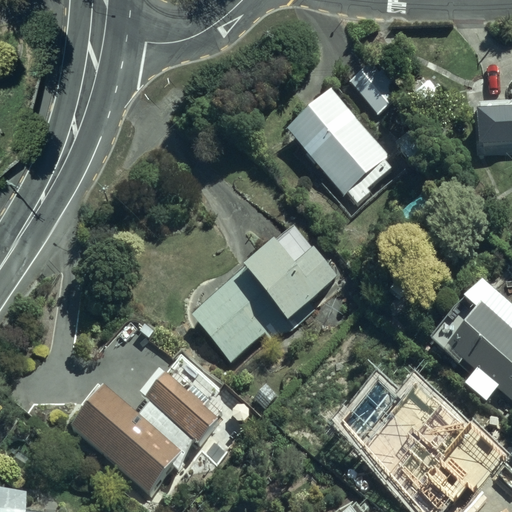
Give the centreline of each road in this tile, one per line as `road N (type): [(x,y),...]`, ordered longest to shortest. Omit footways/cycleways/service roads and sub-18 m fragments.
road 1 (secondary): [(0,265),(69,145),(98,34)]
road 2 (residential): [(98,34),(186,39),(242,0)]
